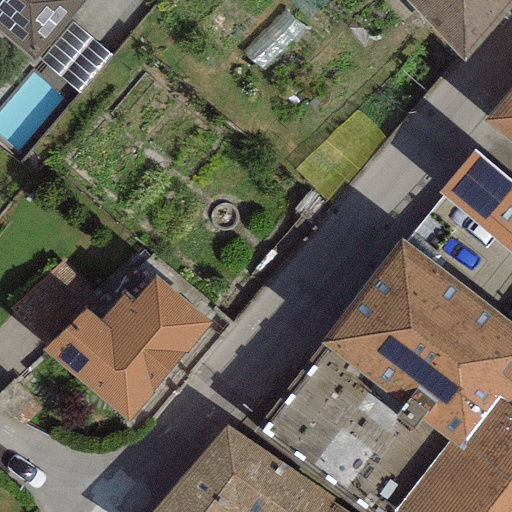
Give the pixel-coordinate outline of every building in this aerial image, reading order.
[(0,0),(0,35),(33,63),(37,58),(69,21),(85,1),(83,0),(0,0)] [(511,9),(511,0),(405,0),(465,63),(511,9)] [(109,56),(69,21),(37,58),(77,93),(109,56)] [(511,86),(482,122),(511,147),(511,86)] [(327,347),(258,431),(362,511),(387,511),(390,509),(393,511),(511,511),(511,182),(473,150),(436,193),(441,196),(404,242),(399,238),(319,344),(327,347)] [(207,322),(153,277),(130,302),(121,295),(99,320),(85,310),(40,350),(126,424),(207,322)] [(225,425),(152,511),(345,511),(329,502),(333,498),(225,425)]
